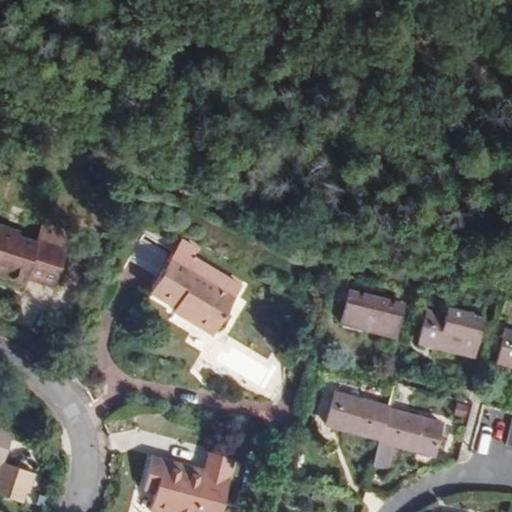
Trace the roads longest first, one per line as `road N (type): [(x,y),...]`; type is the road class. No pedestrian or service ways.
road 1 (residential): [(75,511),(74,427),(41,376),(0,354)]
road 2 (residential): [(399,511),(447,479),(511,486)]
